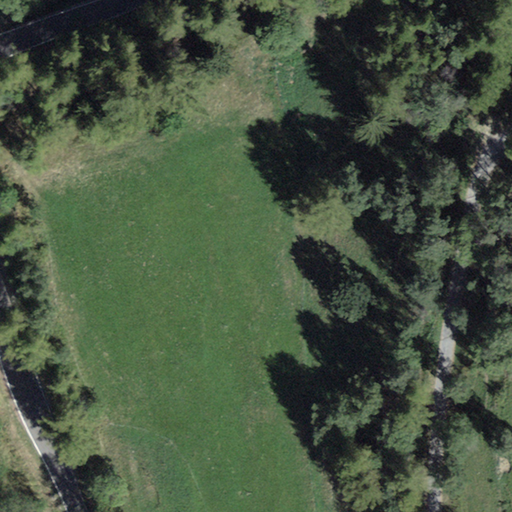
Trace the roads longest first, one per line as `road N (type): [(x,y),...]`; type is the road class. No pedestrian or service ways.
road 1 (track): [(436,511),(441,421),(480,190),(511,136)]
road 2 (tertiary): [(0,309),(76,511)]
road 3 (tertiary): [(127,0),(0,46)]
